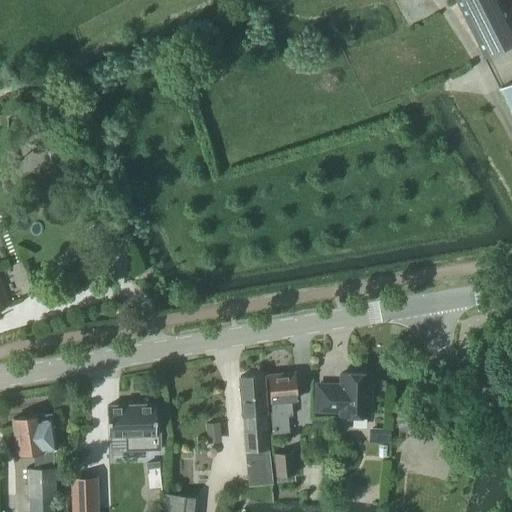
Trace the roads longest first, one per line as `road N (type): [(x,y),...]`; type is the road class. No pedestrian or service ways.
road 1 (tertiary): [(0,380),(441,300)]
road 2 (unclassified): [(511,442),(480,413),(457,372),(441,300)]
